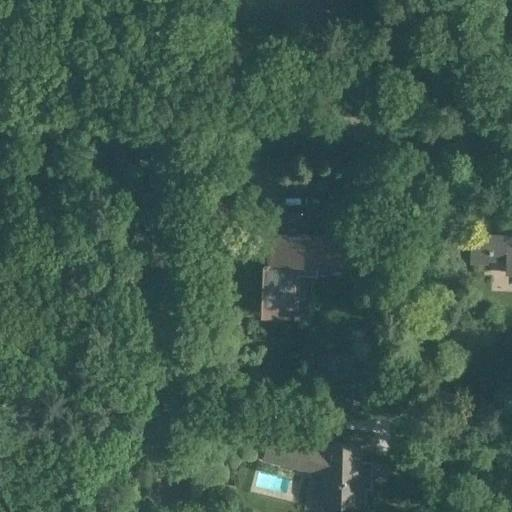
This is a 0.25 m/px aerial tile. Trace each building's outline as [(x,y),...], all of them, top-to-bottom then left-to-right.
[(75,250),(76,228),(61,227),(60,250),(75,250)] [(251,233),(251,252),(269,253),(268,258),(264,258),(264,262),(266,262),(264,312),(299,313),(299,308),(291,308),(292,273),(316,274),(317,261),(350,263),(351,237),(251,233)] [(511,240),(511,241),(511,236),(471,234),(470,252),(506,253),(506,272),(511,272),(511,240)] [(376,394),(375,383),(345,385),(346,402),(365,401),(365,395),(376,394)] [(271,428),(263,458),(324,473),(323,481),(322,481),(322,495),(323,495),(323,501),(362,502),(363,498),(364,498),(364,489),(363,489),(363,484),(370,485),(371,460),(359,460),(360,443),(324,442),(324,446),(293,438),(294,434),(271,428)]
